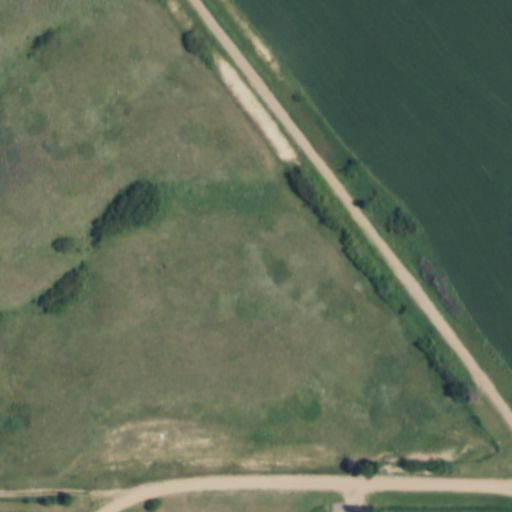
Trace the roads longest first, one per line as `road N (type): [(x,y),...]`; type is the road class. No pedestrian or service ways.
road 1 (track): [(511,408),(197,0)]
road 2 (residential): [(150,486),(501,483)]
road 3 (track): [(0,489),(150,486)]
